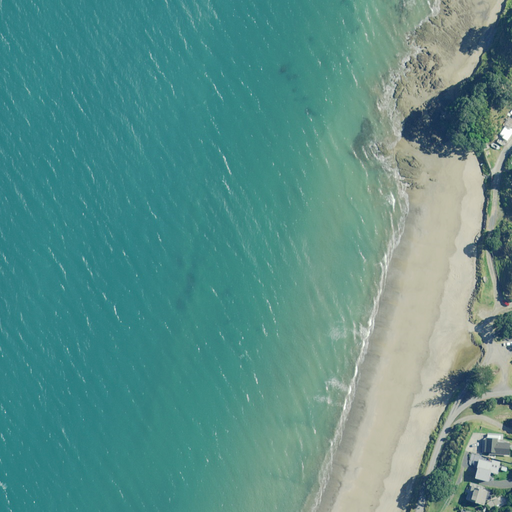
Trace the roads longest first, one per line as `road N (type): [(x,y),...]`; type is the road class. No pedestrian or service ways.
road 1 (unclassified): [(494,389),(500,373),(486,329),(496,299),(485,247),(495,179),(511,136)]
road 2 (unclassified): [(414,511),(435,434),(451,408),(494,389)]
